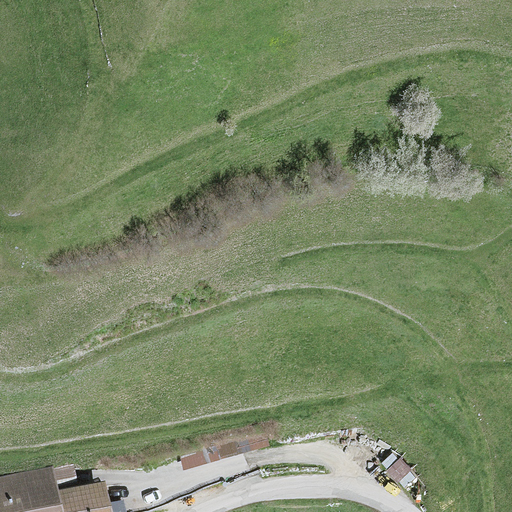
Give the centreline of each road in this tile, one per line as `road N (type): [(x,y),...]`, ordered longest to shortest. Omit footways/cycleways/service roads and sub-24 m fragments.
road 1 (track): [(511,200),(449,192),(353,196),(30,261),(0,232)]
road 2 (tertiary): [(394,511),(372,494),(309,483),(202,511)]
